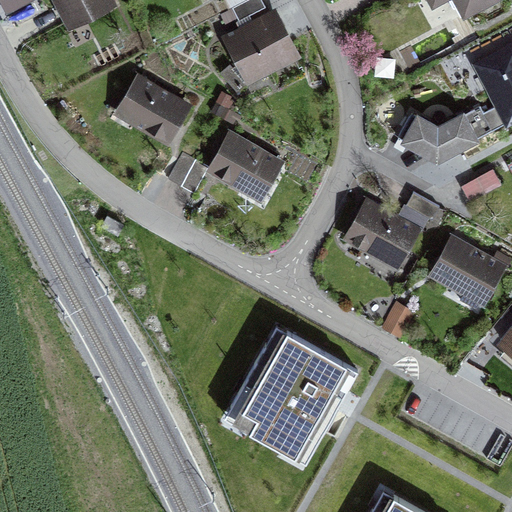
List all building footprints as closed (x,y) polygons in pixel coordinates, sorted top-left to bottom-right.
[(58,0),(68,18),(102,0),(58,0)] [(227,0),(237,20),(266,7),(262,0),(227,0)] [(455,0),(464,15),(492,0),(455,0)] [(295,52),(274,12),(228,36),(249,76),(295,52)] [(511,54),(487,66),(511,121),(511,54)] [(171,141),(191,101),(137,75),(118,116),(171,141)] [(439,126),(412,112),(398,137),(438,158),(492,129),(479,104),(439,126)] [(234,133),(211,173),(256,200),(279,160),(234,133)] [(196,159),(182,151),(166,178),(175,183),(180,186),(188,190),(193,193),(208,166),(196,159)] [(494,168),(483,173),(490,188),(501,183),(494,168)] [(440,206),(412,191),(405,206),(432,220),(440,206)] [(370,201),(347,239),(394,266),(416,229),(370,201)] [(456,237),(433,276),(483,305),(506,266),(456,237)] [(340,396),(356,368),(272,323),(223,413),(307,458),(340,396)] [(426,511),(382,487),(368,511),(426,511)]
